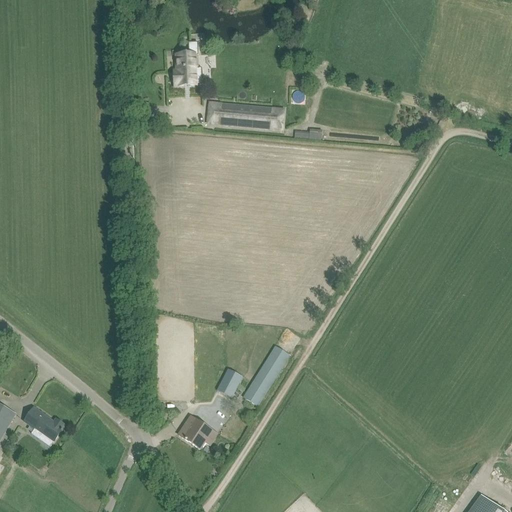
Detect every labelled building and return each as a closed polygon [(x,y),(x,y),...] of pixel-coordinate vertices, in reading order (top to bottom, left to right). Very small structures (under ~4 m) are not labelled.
[(189,54),(183,54),(183,55),(177,56),(178,77),(175,77),(175,87),(203,85),(202,68),(198,68),(197,44),(188,44),(189,54)] [(283,133),(285,110),(209,103),(207,125),(283,133)] [(295,131),(294,139),(321,141),(322,131),(309,130),(309,132),(295,131)] [(290,355),(275,346),(243,397),(258,407),(290,355)] [(243,377),(228,369),(216,391),(232,399),(243,377)] [(0,442),(17,414),(0,404),(0,442)] [(50,448),(56,440),(61,432),(62,433),(63,431),(63,430),(63,429),(65,426),(56,420),(54,423),(34,409),(23,424),(34,431),(32,435),(50,448)] [(200,450),(206,442),(213,432),(191,417),(179,436),(200,450)] [(503,511),(483,497),(471,511),(503,511)] [(428,511),(441,511),(447,504),(438,498),(428,511)]
